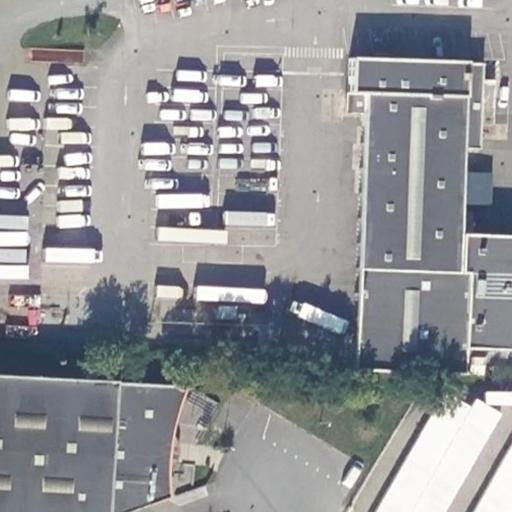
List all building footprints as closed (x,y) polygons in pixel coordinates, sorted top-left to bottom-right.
[(510,352),(511,280),(511,236),(452,235),(455,150),(472,151),(476,64),(344,59),(342,94),(356,96),(346,371),(456,374),(458,349),(510,352)] [(467,172),(466,203),(491,204),(492,172),(467,172)] [(172,388),(0,380),(0,511),(134,511),(167,500),(167,473),(169,446),(173,420),(180,393),(172,388)] [(502,411),(487,443),(506,452),(511,438),(511,392),(492,383),(483,402),(502,411)] [(447,511),(496,408),(475,398),(471,406),(436,389),(379,511),(447,511)] [(511,511),(511,435),(472,511),(511,511)]
